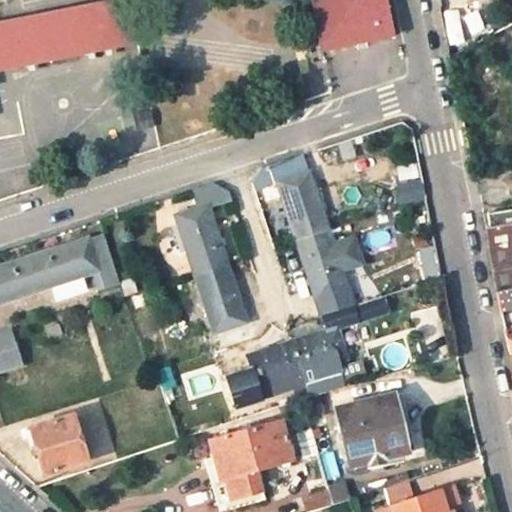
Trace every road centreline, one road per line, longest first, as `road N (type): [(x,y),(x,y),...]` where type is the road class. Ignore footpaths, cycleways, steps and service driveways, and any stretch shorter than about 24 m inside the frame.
road 1 (residential): [(0,231),(432,91)]
road 2 (residential): [(432,91),(511,477)]
road 3 (unknown): [(316,129),(364,285)]
